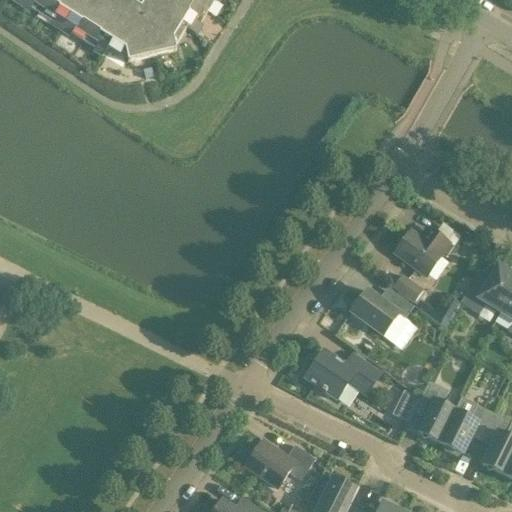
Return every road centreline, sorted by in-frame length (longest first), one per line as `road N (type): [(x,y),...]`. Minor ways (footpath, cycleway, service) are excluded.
road 1 (residential): [(496,511),(239,386)]
road 2 (residential): [(239,386),(395,166)]
road 3 (residential): [(395,166),(479,22)]
road 4 (residential): [(151,511),(239,386)]
road 5 (residential): [(511,236),(395,166)]
